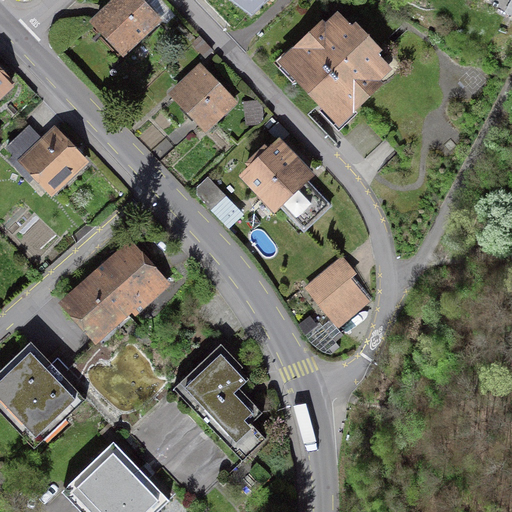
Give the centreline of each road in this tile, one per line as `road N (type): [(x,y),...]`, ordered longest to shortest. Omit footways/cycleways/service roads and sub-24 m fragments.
road 1 (residential): [(311,398),(361,359),(381,330),(389,269),(381,234),(342,176),(174,0)]
road 2 (tertiary): [(311,398),(239,271),(20,38)]
road 3 (residential): [(0,329),(119,216)]
